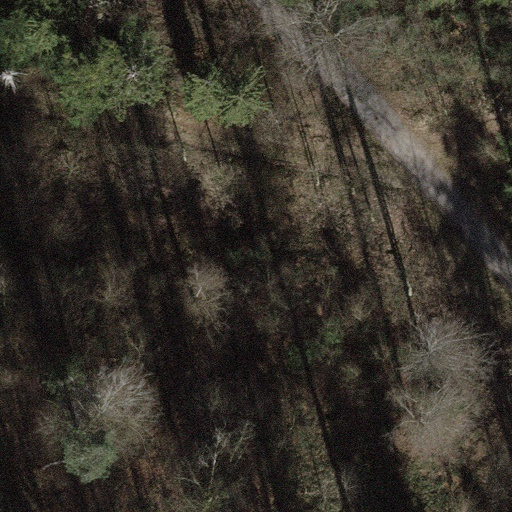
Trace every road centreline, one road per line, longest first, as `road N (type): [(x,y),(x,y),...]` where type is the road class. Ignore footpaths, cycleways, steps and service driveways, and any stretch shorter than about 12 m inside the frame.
road 1 (track): [(0,106),(68,106),(217,141),(420,173)]
road 2 (track): [(273,0),(511,278)]
